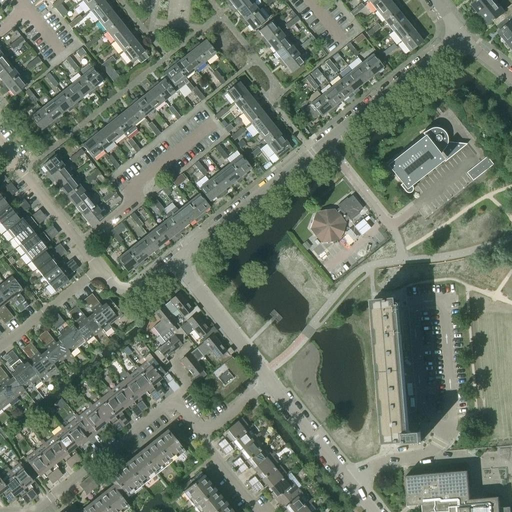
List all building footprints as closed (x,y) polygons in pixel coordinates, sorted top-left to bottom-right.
[(61,4),(57,0),(52,5),(55,9),(61,4)] [(82,0),(82,1),(90,11),(103,0),(82,0)] [(103,0),(90,11),(98,21),(111,10),(107,5),(109,3),(106,0),(103,0)] [(232,5),(237,10),(249,0),(228,0),(226,2),(230,7),(232,5)] [(238,17),(242,22),(258,10),(250,0),(249,0),(237,10),(241,16),(238,17)] [(369,0),(368,1),(376,11),(390,0),(389,0),(369,0)] [(376,11),(384,21),(400,9),(396,4),(394,5),(390,0),(376,11)] [(471,5),(480,15),(496,2),(494,0),(475,0),(476,1),(471,5)] [(493,22),(497,26),(511,14),(511,4),(503,11),(496,2),(480,15),(488,26),(493,22)] [(361,3),(355,8),(359,12),(364,7),(361,3)] [(359,12),(355,8),(350,13),(353,16),(359,12)] [(384,21),(393,31),(406,21),(402,15),(404,14),(400,9),(384,21)] [(98,21),(106,31),(122,19),(118,14),(115,16),(111,10),(98,21)] [(258,10),(242,22),(246,27),(249,25),(253,31),(266,20),(258,10)] [(498,32),(507,43),(511,38),(511,14),(497,26),(500,31),(498,32)] [(79,16),(74,21),(77,25),(82,20),(79,16)] [(296,16),(290,21),(293,24),(299,20),(296,16)] [(106,31),(114,41),(127,31),(123,25),(126,24),(122,19),(106,31)] [(77,25),(74,21),(68,25),(71,29),(77,25)] [(261,39),(265,44),(280,31),(272,21),(259,32),(263,37),(261,39)] [(293,24),(290,21),(285,25),(288,29),(293,24)] [(393,31),(401,41),(416,29),(412,24),(410,26),(406,21),(393,31)] [(377,24),(372,28),(375,32),(380,27),(377,24)] [(375,32),(372,28),(366,33),(369,37),(375,32)] [(416,29),(401,41),(409,52),(422,41),(418,36),(420,34),(416,29)] [(114,41),(122,52),(138,39),(134,34),(132,36),(127,31),(114,41)] [(271,47),(275,52),(288,41),(280,31),(265,44),(269,49),(271,47)] [(96,36),(90,41),(93,45),(99,40),(96,36)] [(312,36),(306,41),(309,44),(315,40),(312,36)] [(21,37),(15,41),(18,45),(24,41),(21,37)] [(138,39),(122,52),(131,62),(136,58),(140,64),(148,58),(144,52),(144,51),(140,46),(142,44),(138,39)] [(198,42),(193,46),(205,62),(216,54),(205,40),(200,45),(198,42)] [(18,45),(15,41),(9,46),(12,50),(18,45)] [(93,45),(90,41),(84,46),(87,49),(93,45)] [(277,59),(281,64),(297,52),(288,41),(275,52),(279,57),(277,59)] [(309,44),(306,41),(301,45),(304,49),(309,44)] [(345,46),(350,52),(354,49),(349,43),(345,46)] [(394,44),(388,49),(391,52),(397,48),(394,44)] [(190,52),(185,57),(195,70),(205,62),(193,46),(188,50),(190,52)] [(354,49),(350,52),(354,58),(358,55),(354,49)] [(391,52),(388,49),(382,53),(385,57),(391,52)] [(297,52),(281,64),(285,69),(287,67),(292,73),(305,62),(297,52)] [(372,54),(362,63),(374,78),(379,74),(377,72),(383,68),(372,54)] [(0,73),(10,65),(2,55),(0,56),(0,73)] [(37,57),(31,62),(34,66),(40,61),(37,57)] [(65,60),(70,66),(74,63),(69,57),(65,60)] [(112,57),(106,61),(109,65),(115,61),(112,57)] [(178,58),(173,62),(185,78),(195,70),(185,57),(179,61),(178,58)] [(325,63),(329,68),(333,65),(329,59),(325,63)] [(109,65),(106,61),(100,66),(103,70),(109,65)] [(34,66),(31,62),(26,66),(29,70),(34,66)] [(169,69),(164,73),(168,79),(175,87),(178,90),(184,85),(186,88),(187,87),(191,91),(191,90),(193,89),(190,85),(188,82),(185,78),(173,62),(168,66),(169,69)] [(74,63),(70,66),(74,72),(78,69),(74,63)] [(362,63),(352,71),(362,84),(368,80),(369,82),(374,78),(362,63)] [(84,74),(81,76),(94,92),(99,88),(97,86),(103,81),(92,68),(89,64),(81,70),(84,74)] [(0,81),(0,84),(3,88),(18,75),(10,65),(0,73),(0,79),(1,81),(0,81)] [(333,65),(329,68),(334,74),(338,71),(333,65)] [(212,74),(216,80),(220,77),(216,71),(212,74)] [(352,71),(342,79),(354,95),(359,91),(357,88),(362,84),(352,71)] [(45,76),(49,82),(53,79),(49,73),(45,76)] [(115,73),(109,77),(114,84),(120,79),(115,73)] [(18,75),(3,88),(7,93),(9,91),(13,96),(27,86),(18,75)] [(81,76),(71,85),(82,98),(87,94),(89,96),(94,92),(81,76)] [(305,79),(309,84),(313,81),(309,76),(305,79)] [(220,77),(216,80),(221,86),(225,82),(220,77)] [(53,79),(49,82),(54,88),(58,85),(53,79)] [(157,82),(152,86),(164,101),(175,93),(178,90),(175,87),(168,79),(165,81),(164,79),(159,84),(157,82)] [(342,79),(331,87),(342,101),(347,96),(349,99),(354,95),(342,79)] [(230,89),(225,93),(234,103),(249,91),(246,86),(243,88),(239,82),(237,84),(235,80),(227,86),(230,89)] [(313,81),(309,84),(314,90),(318,87),(313,81)] [(71,85),(61,93),(74,108),(78,104),(77,102),(82,98),(71,85)] [(149,92),(143,96),(154,109),(164,101),(152,86),(147,90),(149,92)] [(193,89),(191,90),(196,96),(200,93),(195,87),(193,89)] [(331,87),(321,95),(334,111),(339,107),(337,105),(342,101),(331,87)] [(24,93),(29,98),(33,95),(28,90),(24,93)] [(249,91),(234,103),(242,114),(255,103),(251,98),(253,96),(249,91)] [(61,93),(51,101),(62,114),(67,110),(69,112),(74,108),(61,93)] [(200,93),(196,96),(201,102),(204,99),(200,93)] [(33,95),(29,98),(34,104),(37,101),(33,95)] [(334,111),(321,95),(321,96),(311,103),(311,104),(305,109),(313,120),(320,115),(322,117),(327,113),(329,115),(334,111)] [(137,98),(132,102),(144,118),(154,109),(143,96),(138,100),(137,98)] [(51,101),(41,109),(53,125),(58,121),(56,118),(62,114),(51,101)] [(128,108),(123,112),(134,126),(144,118),(132,102),(127,106),(128,108)] [(255,103),(242,114),(250,124),(266,111),(262,106),(260,108),(255,103)] [(168,110),(172,115),(176,112),(171,106),(168,110)] [(226,107),(220,112),(223,115),(229,111),(226,107)] [(53,125),(41,109),(30,117),(41,131),(46,126),(48,129),(53,125)] [(266,111),(250,124),(258,134),(272,123),(267,118),(270,116),(266,111)] [(116,114),(111,118),(124,134),(126,137),(136,129),(134,126),(123,112),(118,116),(116,114)] [(176,112),(172,115),(177,121),(181,118),(176,112)] [(223,115),(220,112),(214,116),(217,120),(223,115)] [(108,124),(103,129),(114,142),(124,134),(111,118),(106,122),(108,124)] [(147,126),(152,131),(156,128),(151,123),(147,126)] [(272,123),(258,134),(266,144),(282,132),(278,127),(276,128),(272,123)] [(242,127),(236,132),(239,135),(245,131),(242,127)] [(156,128),(152,131),(157,137),(160,134),(156,128)] [(411,186),(443,160),(444,162),(466,144),(447,142),(447,141),(447,140),(447,138),(447,137),(447,136),(446,135),(446,134),(445,133),(444,132),(443,131),(442,130),(440,129),(439,129),(437,128),(436,128),(434,128),(432,128),(431,128),(430,129),(429,129),(422,133),(423,136),(386,165),(401,184),(399,185),(404,192),(405,192),(405,193),(406,193),(407,193),(408,193),(409,193),(410,193),(411,192),(411,191),(412,190),(412,189),(412,188),(412,187),(411,186)] [(96,130),(91,134),(103,150),(114,142),(103,129),(98,133),(96,130)] [(239,135),(236,132),(230,136),(233,140),(239,135)] [(266,144),(260,149),(268,159),(274,154),(275,155),(278,159),(292,149),(288,144),(284,138),(286,137),(282,132),(266,144)] [(88,141),(82,145),(93,159),(103,150),(91,134),(86,138),(88,141)] [(127,142),(132,148),(135,145),(131,139),(127,142)] [(135,145),(132,148),(136,154),(140,150),(135,145)] [(214,148),(219,154),(223,151),(218,145),(214,148)] [(258,147),(252,152),(255,156),(261,151),(258,147)] [(81,150),(75,154),(78,158),(84,153),(81,150)] [(223,151),(219,154),(224,159),(227,156),(223,151)] [(255,156),(252,152),(246,157),(250,161),(255,156)] [(78,158),(75,154),(69,159),(73,163),(78,158)] [(44,173),(48,178),(64,166),(56,155),(42,166),(47,172),(44,173)] [(107,158),(111,164),(115,161),(110,155),(107,158)] [(240,155),(230,163),(242,179),(247,175),(245,173),(251,168),(240,155)] [(494,164),(487,157),(467,173),(474,181),(494,164)] [(115,161),(111,164),(116,170),(120,167),(115,161)] [(194,164),(199,170),(202,167),(198,161),(194,164)] [(230,163),(220,172),(230,185),(235,181),(237,183),(242,179),(230,163)] [(55,182),(59,187),(72,176),(64,166),(48,178),(52,183),(55,182)] [(202,167),(199,170),(203,176),(207,173),(202,167)] [(97,170),(92,175),(95,178),(100,174),(97,170)] [(220,172),(210,180),(222,195),(227,191),(225,189),(230,185),(220,172)] [(95,178),(92,175),(86,179),(89,183),(95,178)] [(61,194),(65,199),(80,186),(72,176),(59,187),(63,192),(61,194)] [(170,184),(175,189),(179,186),(174,180),(170,184)] [(222,195),(210,180),(199,188),(210,202),(215,197),(217,199),(222,195)] [(0,197),(14,187),(10,183),(0,190),(0,197)] [(71,202),(75,207),(88,196),(80,186),(65,199),(69,204),(71,202)] [(179,186),(175,189),(179,195),(183,192),(179,186)] [(0,197),(0,210),(8,205),(5,201),(17,191),(14,187),(0,197)] [(113,190),(108,195),(111,199),(116,194),(113,190)] [(199,194),(188,202),(201,218),(206,214),(204,212),(209,207),(199,194)] [(111,199),(108,195),(102,199),(105,203),(111,199)] [(363,209),(352,195),(347,199),(346,198),(337,205),(339,207),(335,211),(334,209),(316,212),(310,229),(321,243),(339,240),(345,223),(343,221),(347,218),(350,221),(359,213),(358,212),(363,209)] [(77,214),(81,219),(96,206),(88,196),(75,207),(79,212),(77,214)] [(150,200),(154,206),(158,202),(154,197),(150,200)] [(0,210),(0,222),(26,202),(23,198),(10,208),(8,205),(0,210)] [(0,223),(6,231),(20,220),(19,220),(17,217),(29,206),(26,202),(0,222),(0,223)] [(158,202),(154,206),(159,211),(163,208),(158,202)] [(188,202),(178,210),(189,224),(194,220),(196,222),(201,218),(188,202)] [(96,206),(81,219),(85,224),(87,222),(92,228),(105,217),(96,206)] [(176,207),(165,215),(168,218),(180,234),(185,230),(183,228),(189,224),(178,210),(176,207)] [(130,216),(134,222),(138,219),(133,213),(130,216)] [(6,231),(12,238),(34,221),(30,217),(25,221),(22,218),(19,220),(20,220),(6,231)] [(168,218),(158,226),(168,240),(174,236),(175,238),(180,234),(168,218)] [(138,219),(134,222),(139,227),(143,224),(138,219)] [(12,238),(18,246),(34,233),(32,230),(37,226),(34,221),(12,238)] [(158,226),(148,235),(160,250),(165,246),(163,244),(168,240),(158,226)] [(109,232),(114,238),(118,235),(113,229),(109,232)] [(18,246),(25,253),(46,236),(42,232),(37,237),(34,233),(18,246)] [(118,235),(114,238),(118,244),(122,241),(118,235)] [(148,235),(137,243),(148,256),(153,252),(155,254),(160,250),(148,235)] [(25,253),(30,261),(31,261),(44,250),(44,251),(47,249),(44,245),(49,241),(46,236),(25,253)] [(137,243),(127,251),(140,267),(145,263),(143,260),(148,256),(137,243)] [(30,261),(36,269),(63,248),(59,244),(47,254),(44,251),(44,250),(31,261),(30,261)] [(36,269),(42,277),(56,266),(54,262),(66,252),(63,248),(36,269)] [(140,267),(127,251),(117,259),(127,273),(133,268),(135,270),(140,267)] [(42,277),(49,284),(75,263),(72,259),(59,269),(56,266),(42,277)] [(75,263),(49,284),(55,292),(69,281),(66,278),(78,268),(75,263)] [(11,276),(3,282),(24,309),(29,306),(19,293),(22,290),(11,276)] [(3,282),(0,285),(0,294),(7,303),(10,300),(20,312),(24,309),(3,282)] [(178,294),(163,306),(170,315),(177,309),(183,316),(182,317),(183,317),(187,321),(191,318),(196,314),(192,308),(191,309),(179,294),(180,293),(178,294)] [(0,294),(0,309),(9,321),(13,318),(3,305),(7,303),(0,294)] [(92,294),(87,297),(110,325),(122,315),(110,300),(102,306),(92,294)] [(93,313),(90,316),(101,330),(104,334),(112,328),(110,326),(110,325),(87,297),(83,301),(93,313)] [(384,443),(404,441),(404,444),(421,442),(420,421),(406,422),(396,299),(373,301),(384,443)] [(132,300),(124,306),(129,312),(133,309),(131,307),(135,304),(132,300)] [(76,306),(72,309),(93,336),(101,330),(90,316),(86,318),(76,306)] [(161,321),(153,327),(159,335),(168,329),(181,345),(185,341),(172,325),(176,322),(170,315),(163,306),(154,314),(155,314),(161,321)] [(0,318),(5,325),(9,321),(0,309),(0,318)] [(78,325),(74,328),(85,341),(85,342),(93,336),(72,309),(68,313),(78,325)] [(187,321),(179,327),(186,336),(194,330),(200,337),(199,338),(200,337),(204,342),(208,338),(204,334),(209,330),(209,329),(208,330),(196,315),(197,314),(196,314),(191,318),(187,321)] [(65,323),(60,326),(77,348),(85,342),(85,341),(74,328),(73,325),(69,328),(65,323)] [(57,338),(59,341),(59,340),(70,354),(70,353),(77,348),(60,326),(56,330),(60,335),(57,338)] [(158,349),(153,353),(157,357),(161,353),(165,359),(166,358),(165,357),(180,345),(181,346),(181,345),(168,329),(159,335),(165,343),(158,349),(157,348),(158,349)] [(46,330),(41,334),(62,360),(70,354),(70,353),(70,354),(59,340),(59,341),(56,343),(46,330)] [(47,350),(44,352),(55,366),(62,360),(41,334),(37,337),(47,350)] [(204,342),(196,348),(203,356),(210,350),(216,358),(215,358),(216,359),(217,358),(222,364),(231,357),(226,350),(225,351),(212,335),(213,335),(213,334),(208,338),(204,342)] [(30,343),(26,346),(51,377),(58,371),(55,366),(44,352),(40,355),(30,343)] [(32,362),(29,365),(28,365),(39,378),(42,382),(43,383),(51,377),(26,346),(22,349),(32,362)] [(203,356),(196,348),(179,362),(180,362),(181,361),(193,376),(192,377),(192,378),(198,373),(202,378),(206,375),(202,370),(203,369),(201,370),(196,362),(203,356)] [(136,365),(135,366),(138,369),(160,397),(165,393),(159,385),(157,385),(156,383),(161,379),(160,377),(165,373),(149,354),(143,358),(147,362),(139,368),(136,365)] [(231,358),(204,379),(204,380),(206,379),(219,398),(241,383),(241,382),(240,383),(239,380),(245,375),(231,358)] [(19,360),(14,363),(31,384),(34,388),(42,382),(39,378),(28,365),(29,365),(27,362),(23,365),(19,360)] [(11,375),(13,377),(24,390),(31,384),(14,363),(10,366),(14,372),(11,375)] [(0,367),(0,376),(16,397),(24,391),(24,390),(13,377),(10,380),(0,367)] [(127,373),(126,374),(142,394),(146,391),(155,401),(160,397),(138,369),(129,376),(127,373)] [(127,378),(119,384),(141,412),(147,408),(138,397),(142,394),(126,374),(125,374),(127,378)] [(0,385),(1,386),(0,387),(0,392),(9,403),(16,397),(0,376),(0,385)] [(108,388),(107,389),(123,409),(127,406),(136,417),(141,412),(119,384),(111,391),(108,388)] [(109,392),(100,399),(123,427),(128,423),(119,412),(123,409),(107,389),(106,389),(109,392)] [(0,407),(1,409),(9,403),(0,392),(0,407)] [(90,403),(88,404),(105,424),(109,421),(118,432),(123,427),(100,399),(92,406),(90,403)] [(75,413),(73,414),(92,437),(102,429),(101,427),(105,424),(88,404),(87,404),(90,407),(78,417),(75,413)] [(61,425),(60,426),(77,446),(81,443),(82,445),(92,437),(73,414),(72,415),(76,419),(64,428),(61,425)] [(216,445),(221,450),(249,428),(252,425),(251,424),(248,426),(241,418),(244,416),(244,415),(241,418),(224,432),(227,436),(216,445)] [(62,430),(53,437),(76,465),(81,461),(72,450),(77,446),(60,426),(59,427),(62,430)] [(167,430),(153,441),(170,463),(171,462),(170,461),(182,452),(183,453),(185,452),(180,446),(183,444),(179,438),(176,441),(171,435),(175,433),(170,427),(167,430)] [(236,447),(239,451),(259,434),(258,433),(255,436),(249,428),(221,450),(225,455),(236,447)] [(231,464),(236,469),(264,446),(257,438),(260,435),(259,434),(239,451),(242,455),(231,464)] [(43,440),(42,441),(58,461),(62,458),(71,469),(76,465),(53,437),(45,443),(43,440)] [(43,445),(35,452),(57,480),(62,476),(54,465),(58,461),(42,441),(40,442),(43,445)] [(153,441),(139,453),(156,475),(157,474),(156,473),(168,463),(169,464),(170,463),(153,441)] [(264,446),(236,469),(240,474),(251,465),(254,469),(274,453),(273,452),(270,454),(264,447),(268,445),(267,444),(264,446)] [(23,456),(25,459),(39,477),(43,473),(52,484),(57,480),(35,452),(32,449),(31,450),(33,453),(25,459),(23,456)] [(139,453),(124,464),(142,486),(143,485),(142,484),(154,474),(155,475),(156,475),(139,453)] [(246,482),(251,488),(279,465),(272,457),(275,454),(274,453),(254,469),(257,474),(246,482)] [(8,468),(7,469),(32,500),(37,496),(28,485),(33,482),(16,461),(16,462),(19,465),(10,471),(8,468)] [(110,476),(116,483),(114,484),(126,499),(129,496),(128,495),(140,486),(141,487),(142,486),(124,464),(110,476)] [(266,484),(269,488),(289,472),(288,471),(285,473),(279,465),(251,488),(255,493),(266,484)] [(0,479),(14,497),(18,494),(26,504),(32,500),(7,469),(6,470),(8,473),(0,479)] [(468,471),(406,476),(408,505),(422,504),(422,511),(510,511),(510,505),(499,506),(499,497),(470,499),(468,471)] [(190,481),(179,489),(181,493),(183,494),(184,493),(193,505),(192,506),(193,507),(215,490),(203,475),(201,472),(195,476),(198,480),(192,484),(190,481)] [(271,494),(279,504),(298,488),(292,481),(295,479),(289,472),(269,488),(272,492),(271,494)] [(90,476),(84,481),(92,490),(97,486),(90,476)] [(16,499),(14,497),(0,479),(0,494),(2,493),(10,504),(16,499)] [(92,490),(84,481),(79,485),(86,495),(92,490)] [(114,484),(97,497),(109,511),(121,511),(127,508),(128,509),(129,508),(124,501),(126,499),(114,484)] [(296,511),(312,500),(311,499),(308,501),(298,488),(279,504),(285,511),(296,511)] [(215,490),(193,507),(194,508),(195,507),(198,511),(215,511),(226,504),(215,490)] [(80,511),(109,511),(97,497),(80,511)] [(316,511),(310,503),(313,501),(312,500),(296,511),(316,511)]
